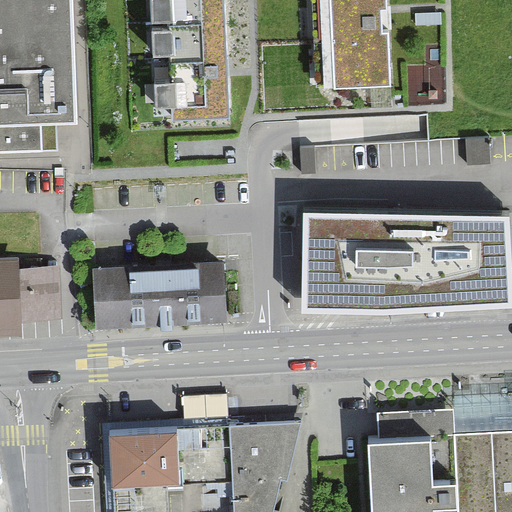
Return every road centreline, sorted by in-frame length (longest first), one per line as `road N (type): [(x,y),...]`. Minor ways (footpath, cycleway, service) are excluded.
road 1 (primary): [(511,341),(15,368)]
road 2 (unknown): [(263,194),(269,160),(282,150),(422,139)]
road 3 (unclassified): [(15,368),(29,511)]
